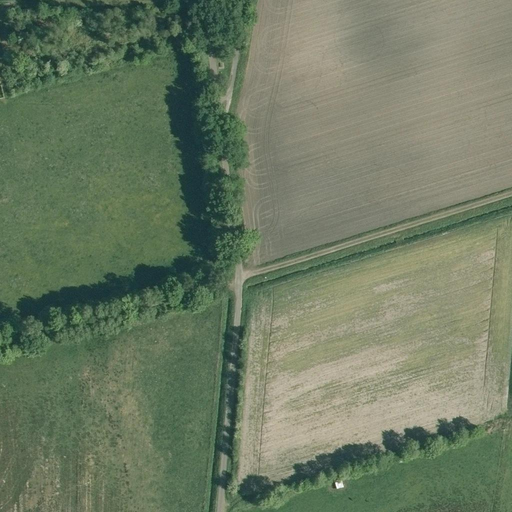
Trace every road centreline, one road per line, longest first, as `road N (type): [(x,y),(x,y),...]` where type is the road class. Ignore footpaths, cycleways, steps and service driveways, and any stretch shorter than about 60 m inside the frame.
road 1 (track): [(511,196),(0,343)]
road 2 (unclassified): [(203,0),(239,279),(218,511)]
